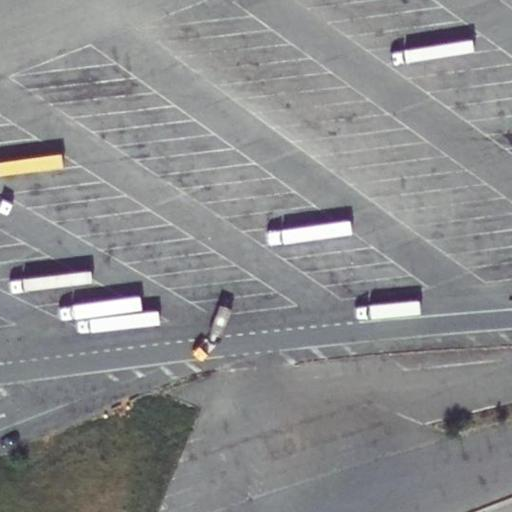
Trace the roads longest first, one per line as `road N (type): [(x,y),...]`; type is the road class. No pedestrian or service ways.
road 1 (unknown): [(86,0),(475,321)]
road 2 (unknown): [(0,94),(141,189),(325,336)]
road 3 (unknown): [(269,0),(511,187)]
road 4 (unknown): [(0,247),(167,353)]
